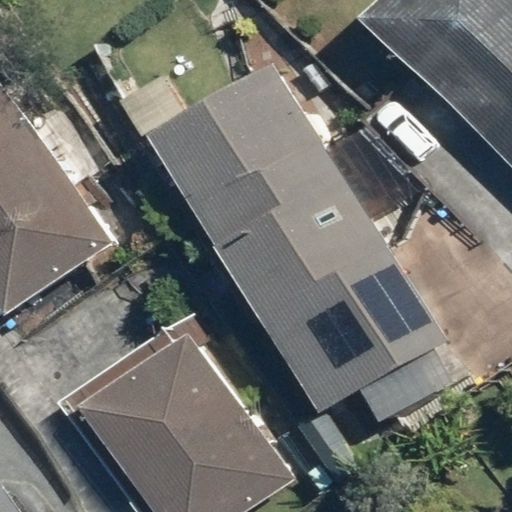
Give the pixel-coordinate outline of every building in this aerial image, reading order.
[(511,0),(406,0),(387,19),(511,148),(511,0)] [(481,378),(294,61),(199,116),(175,75),(132,101),(165,157),(184,145),(344,416),(379,396),(397,428),(481,378)] [(15,72),(0,82),(0,287),(26,326),(137,251),(15,72)] [(269,511),(315,478),(206,334),(98,415),(171,511),(269,511)] [(10,511),(0,498),(0,511),(10,511)]
